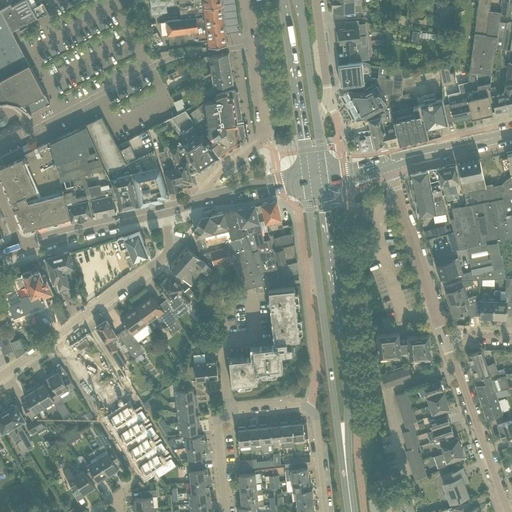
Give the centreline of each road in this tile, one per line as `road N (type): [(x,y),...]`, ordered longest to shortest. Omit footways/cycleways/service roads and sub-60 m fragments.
road 1 (secondary): [(347,479),(345,355),(323,177)]
road 2 (secondary): [(305,180),(347,479)]
road 3 (residential): [(0,373),(172,250),(173,207)]
road 4 (residential): [(506,511),(440,330)]
road 5 (residential): [(224,511),(216,420),(227,411),(309,409)]
road 6 (residential): [(254,45),(265,136),(209,182),(200,200)]
road 7 (secondary): [(281,0),(305,180)]
road 8 (residential): [(440,330),(388,163)]
road 9 (residential): [(19,247),(173,207)]
road 10 (residential): [(317,127),(326,83),(316,0)]
road 11 (secondary): [(317,127),(298,0)]
road 12 (tertiary): [(388,163),(511,134)]
